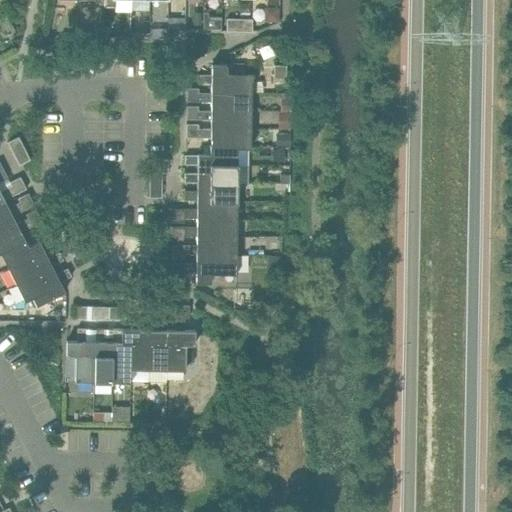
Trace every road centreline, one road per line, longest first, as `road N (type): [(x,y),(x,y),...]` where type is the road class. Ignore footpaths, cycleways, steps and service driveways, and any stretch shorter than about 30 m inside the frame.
road 1 (secondary): [(471,511),(480,0)]
road 2 (secondary): [(415,0),(408,511)]
road 3 (residential): [(74,89),(133,90),(131,192),(73,192)]
road 4 (residential): [(47,461),(120,462),(120,510),(69,510)]
